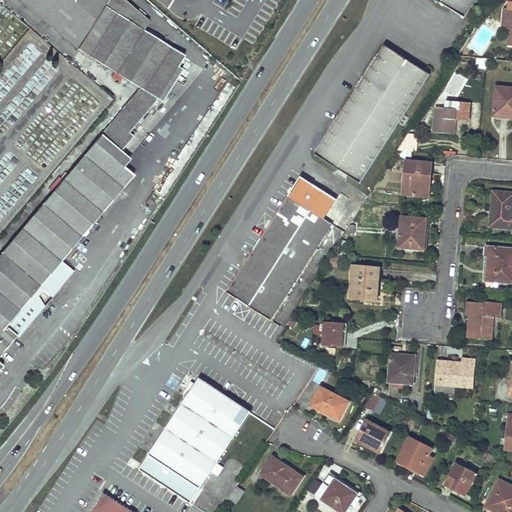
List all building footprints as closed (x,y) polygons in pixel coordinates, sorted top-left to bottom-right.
[(149,22),(123,0),(18,0),(78,51),(79,50),(140,88),(121,111),(109,124),(100,135),(101,136),(0,255),(0,354),(16,335),(19,337),(74,271),(61,259),(132,175),(113,158),(130,137),(127,134),(156,99),(157,100),(184,57),(143,31),(149,22)] [(436,0),(464,18),(475,0),(436,0)] [(386,48),(318,155),(360,182),(428,74),(386,48)] [(511,88),(497,87),(494,116),(511,117),(511,88)] [(436,110),(433,131),(454,134),(455,119),(468,121),(470,103),(446,100),(445,111),(436,110)] [(121,111),(113,105),(102,118),(109,124),(121,111)] [(411,129),(397,150),(415,152),(418,130),(411,129)] [(406,161),(403,195),(426,197),(428,176),(431,176),(432,164),(406,161)] [(247,266),(230,293),(245,302),(248,304),(249,305),(271,319),(333,225),(325,220),(338,200),(304,178),(251,260),(248,265),(247,266)] [(495,211),(494,227),(511,229),(511,194),(494,193),(492,210),(495,211)] [(403,218),(400,248),(424,250),(427,220),(403,218)] [(488,257),(486,281),(487,281),(487,286),(497,287),(498,282),(506,283),(506,279),(511,279),(511,248),(486,246),(485,257),(488,257)] [(355,279),(354,299),(377,301),(380,269),(354,267),(352,279),(355,279)] [(470,315),(468,338),(491,340),(493,317),(501,318),(502,305),(468,302),(467,315),(470,315)] [(324,322),(322,345),(343,347),(344,324),(324,322)] [(391,355),(389,382),(413,385),(416,357),(391,355)] [(438,366),(436,384),(472,388),(474,361),(463,360),(462,364),(462,368),(438,366)] [(250,413),(199,380),(195,386),(191,383),(187,389),(191,392),(140,469),(191,503),(211,472),(217,475),(223,467),(217,463),(250,413)] [(321,388),(312,405),(328,413),(329,411),(341,417),(349,401),(321,388)] [(373,393),(365,406),(373,411),(380,396),(373,393)] [(329,411),(328,413),(340,419),(341,417),(329,411)] [(367,420),(356,440),(379,453),(390,433),(367,420)] [(410,438),(399,462),(426,476),(435,458),(428,455),(431,449),(410,438)] [(273,457),(262,473),(291,493),(302,477),(273,457)] [(456,464),(445,486),(453,490),(455,487),(467,494),(477,474),(456,464)] [(331,472),(316,494),(340,511),(345,511),(357,494),(335,479),(337,476),(331,472)] [(511,511),(511,487),(499,481),(487,503),(504,511),(511,511)] [(236,485),(228,498),(236,504),(245,491),(236,485)] [(455,487),(453,490),(466,497),(467,494),(455,487)] [(104,494),(92,511),(107,511),(115,500),(104,494)] [(132,511),(115,500),(107,511),(132,511)] [(504,511),(487,503),(485,507),(494,511),(504,511)]
